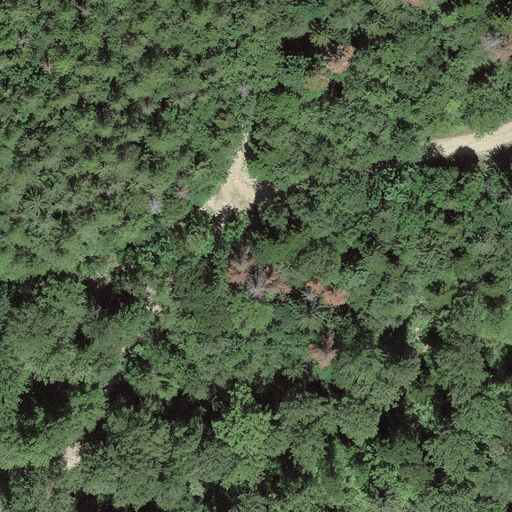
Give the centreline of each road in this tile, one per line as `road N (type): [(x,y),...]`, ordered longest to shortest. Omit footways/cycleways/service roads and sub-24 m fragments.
road 1 (track): [(46,511),(114,374),(223,203)]
road 2 (track): [(223,203),(511,133)]
road 3 (track): [(223,203),(291,0)]
